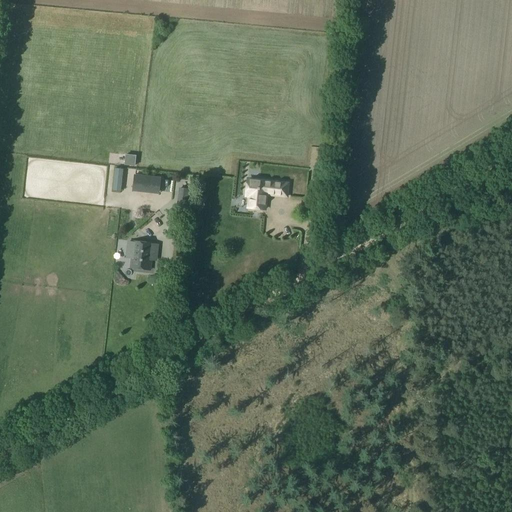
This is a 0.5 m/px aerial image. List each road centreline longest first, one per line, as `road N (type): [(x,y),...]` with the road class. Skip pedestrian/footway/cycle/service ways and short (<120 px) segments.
road 1 (track): [(326,262),(0,453)]
road 2 (track): [(511,153),(326,262)]
road 3 (unknown): [(162,358),(168,207)]
